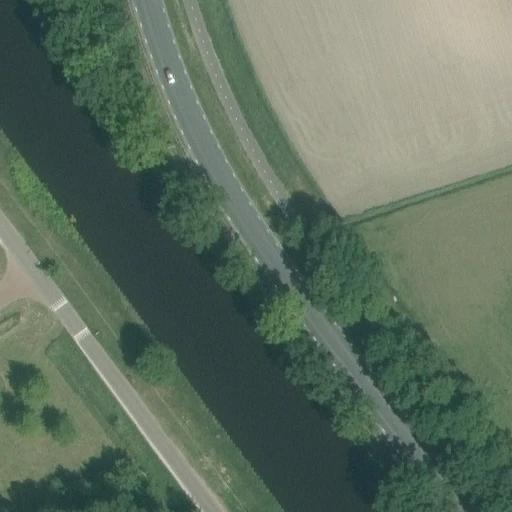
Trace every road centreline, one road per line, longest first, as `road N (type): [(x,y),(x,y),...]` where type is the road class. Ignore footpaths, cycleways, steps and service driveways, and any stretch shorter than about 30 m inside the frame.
road 1 (tertiary): [(459,511),(219,179),(149,0)]
road 2 (unclassified): [(212,511),(35,272)]
